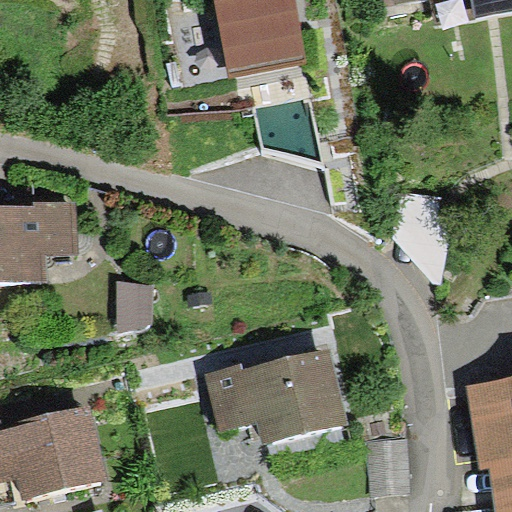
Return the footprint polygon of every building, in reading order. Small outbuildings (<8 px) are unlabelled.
[(300,0),(201,0),(210,72),(308,61),(300,0)] [(511,0),(425,0),(430,25),(511,10),(511,0)] [(71,214),(0,217),(0,286),(44,284),(42,256),(73,255),(71,214)] [(157,294),(119,296),(121,343),(159,342),(157,294)] [(316,368),(205,392),(222,475),(334,451),(316,368)] [(511,511),(511,394),(485,399),(501,511),(511,511)] [(83,425),(0,444),(0,511),(76,511),(102,506),(83,425)]
